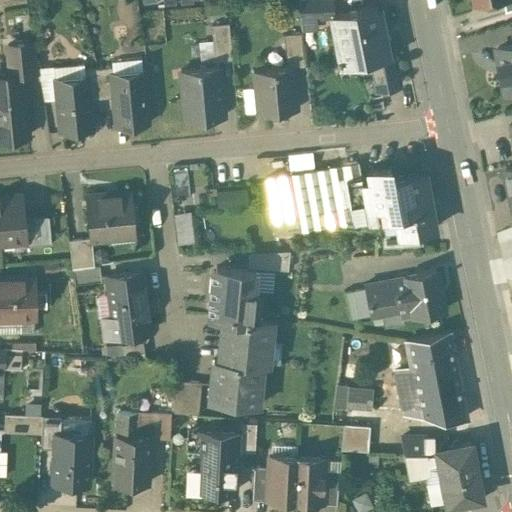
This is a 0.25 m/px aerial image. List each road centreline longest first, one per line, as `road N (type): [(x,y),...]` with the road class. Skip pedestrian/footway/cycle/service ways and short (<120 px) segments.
road 1 (residential): [(0,168),(446,123)]
road 2 (tertiary): [(511,440),(446,123)]
road 3 (tertiary): [(446,123),(422,0)]
